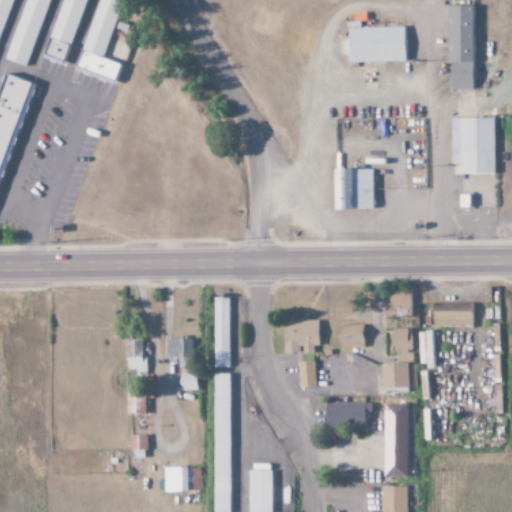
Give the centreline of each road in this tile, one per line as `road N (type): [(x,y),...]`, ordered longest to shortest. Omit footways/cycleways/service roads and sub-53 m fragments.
road 1 (tertiary): [(511,260),(0,267)]
road 2 (residential): [(256,262),(251,136),(180,0)]
road 3 (residential): [(256,262),(260,366),(300,431),(304,511)]
